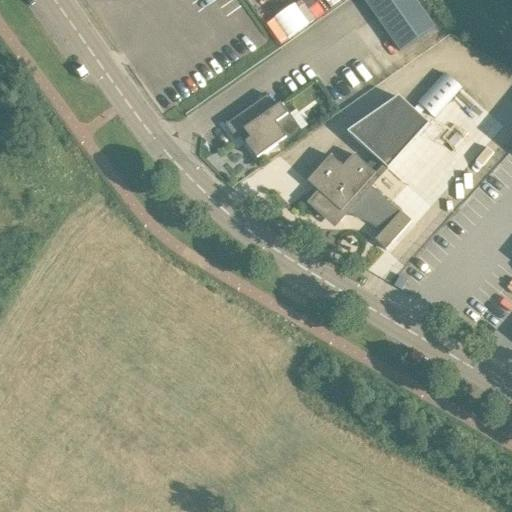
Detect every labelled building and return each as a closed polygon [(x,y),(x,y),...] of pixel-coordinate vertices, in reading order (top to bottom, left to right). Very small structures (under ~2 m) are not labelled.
[(434,29),(413,0),(363,0),(401,53),(434,29)] [(433,119),(460,90),(444,75),(417,105),(433,119)] [(280,106),(276,109),(268,97),(225,127),(235,140),(245,133),(250,141),(246,144),(257,161),(286,140),(276,125),(288,117),(280,106)] [(373,159),(366,168),(375,176),(366,185),(371,189),(428,126),(398,99),(346,134),(373,159)] [(290,116),(288,117),(276,125),(287,140),(278,146),(279,148),(301,132),(290,116)] [(306,184),(312,189),(317,194),(306,206),(333,231),(344,219),(349,219),(354,220),(358,222),(363,224),(369,227),(373,229),(377,232),(381,235),(374,243),(385,252),(411,224),(400,214),(399,215),(371,189),(366,185),(375,176),(366,168),(353,156),(342,169),(330,158),(306,184)] [(402,291),(407,282),(400,277),(394,287),(402,291)]
